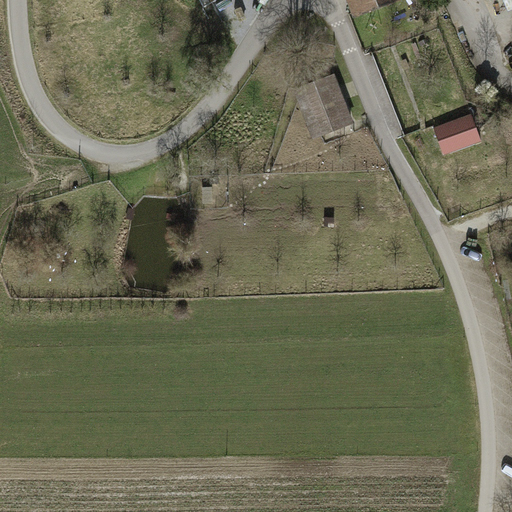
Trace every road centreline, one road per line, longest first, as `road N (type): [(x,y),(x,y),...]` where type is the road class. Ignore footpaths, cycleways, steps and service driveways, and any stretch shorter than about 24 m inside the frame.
road 1 (residential): [(326,0),(390,148),(458,273),(482,361),(488,511)]
road 2 (residential): [(20,0),(35,88),(56,126),(85,149),(123,159),(159,154),(197,124),(286,0)]
